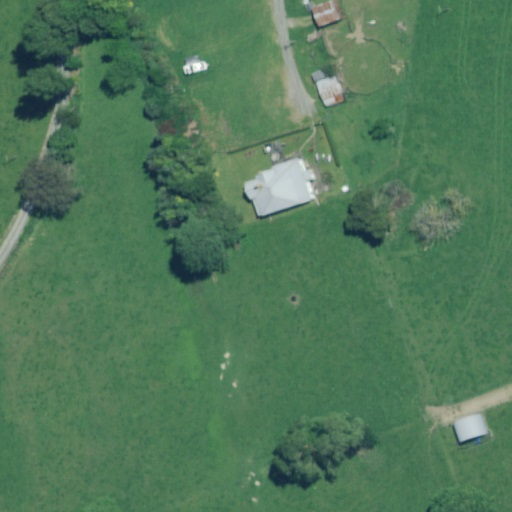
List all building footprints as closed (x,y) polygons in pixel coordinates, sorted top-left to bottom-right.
[(345,20),(338,2),(319,9),(326,27),(345,20)] [(331,79),(328,70),(317,74),(330,108),(347,101),(338,77),(331,79)] [(262,108),(245,113),(252,139),(269,134),(262,108)] [(227,136),(223,116),(215,118),(219,138),(227,136)] [(312,181),(318,179),(314,168),(309,170),(305,159),(277,169),(279,173),(254,182),(266,218),(318,200),(312,181)] [(490,435),(484,415),(458,424),(465,444),(490,435)]
